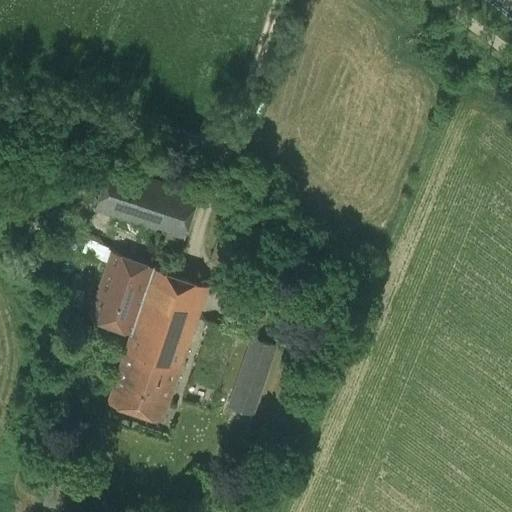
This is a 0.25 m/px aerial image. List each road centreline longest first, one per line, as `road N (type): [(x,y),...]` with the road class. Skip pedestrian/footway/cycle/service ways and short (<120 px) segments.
road 1 (track): [(221,152),(121,116),(0,97)]
road 2 (unclassified): [(373,343),(305,511)]
